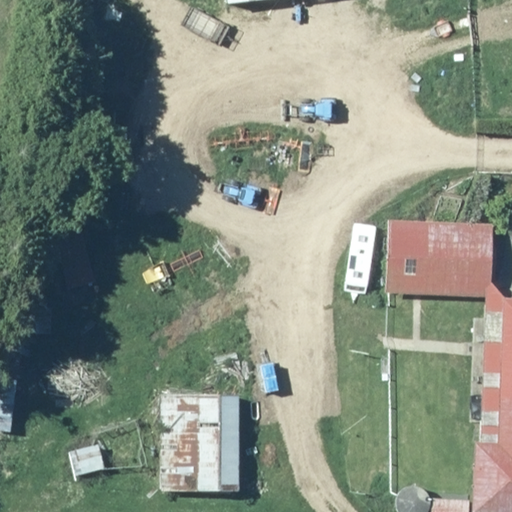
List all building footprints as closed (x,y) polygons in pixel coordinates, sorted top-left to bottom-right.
[(202,150),(185,173),(222,200),(239,177),(202,150)] [(490,220),(382,218),(380,290),(478,293),(488,293),(490,220)] [(90,247),(57,249),(60,290),(93,287),(90,247)] [(511,511),(511,293),(488,293),(478,293),(472,494),(428,492),(427,511),(511,511)] [(237,394),(154,395),(156,494),(239,492),(237,394)]
